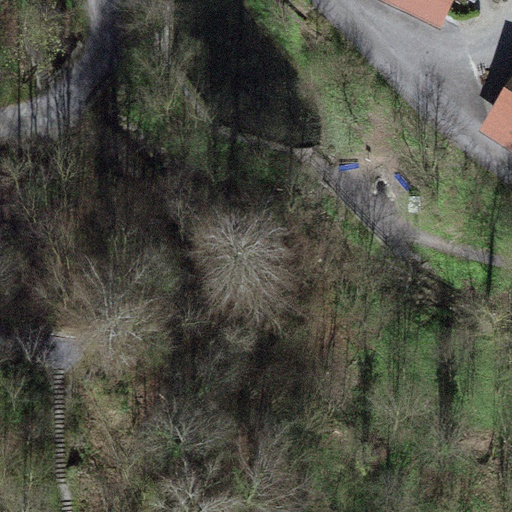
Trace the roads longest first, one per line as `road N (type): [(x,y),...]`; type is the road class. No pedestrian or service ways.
road 1 (track): [(327,0),(511,169)]
road 2 (track): [(107,0),(108,56),(80,99),(0,123)]
